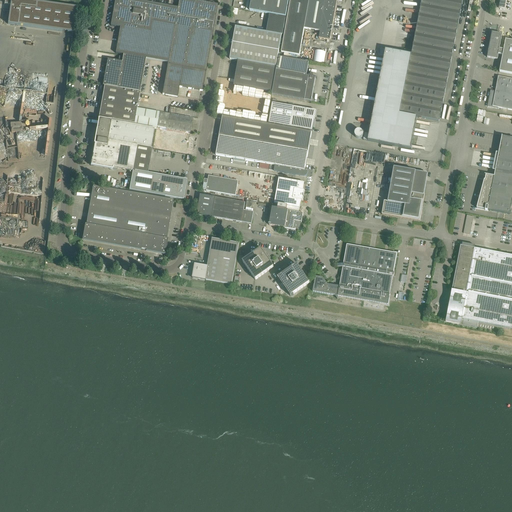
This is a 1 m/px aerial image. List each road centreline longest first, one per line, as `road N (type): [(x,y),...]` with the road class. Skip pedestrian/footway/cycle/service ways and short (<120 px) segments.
road 1 (unclassified): [(171,269),(61,246),(90,0)]
road 2 (unknown): [(387,0),(356,48),(347,135),(425,154),(459,137)]
road 3 (unclassified): [(441,238),(484,0)]
road 4 (unclassified): [(187,223),(224,0)]
road 5 (unclassified): [(312,217),(350,0)]
road 6 (unclassified): [(187,223),(301,243),(312,217)]
road 7 (unclassified): [(312,217),(441,238)]
